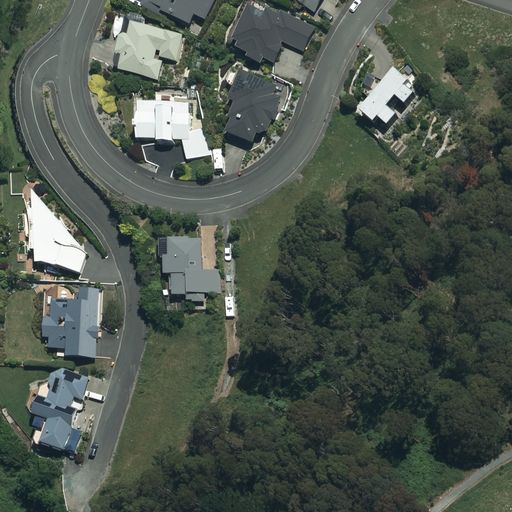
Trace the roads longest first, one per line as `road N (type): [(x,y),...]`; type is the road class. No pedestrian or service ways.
road 1 (residential): [(82,501),(136,339),(137,302),(118,250),(59,169),(35,118),(33,76),(50,57),(71,52)]
road 2 (residential): [(71,52),(75,112),(99,156),(165,196),(222,196),(243,190),(291,151),(339,50),(373,0)]
